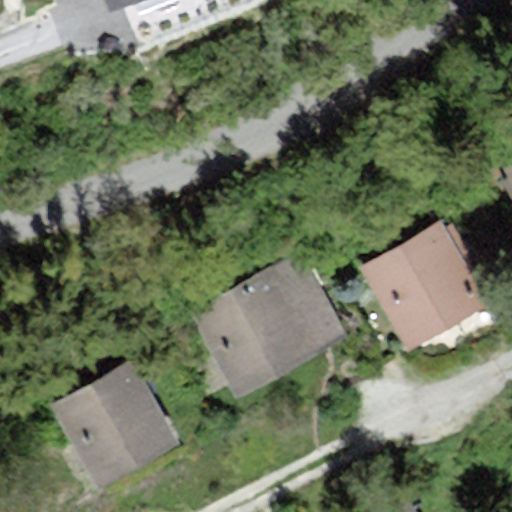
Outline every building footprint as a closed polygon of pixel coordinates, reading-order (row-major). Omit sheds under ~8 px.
[(511,151),(491,161),(511,208),(511,151)] [(428,223),(340,267),(378,343),(466,300),(428,223)] [(291,253),(173,310),(214,393),(332,337),(291,253)] [(108,359),(30,400),(75,485),(153,443),(108,359)] [(411,511),(403,497),(376,511),(411,511)]
